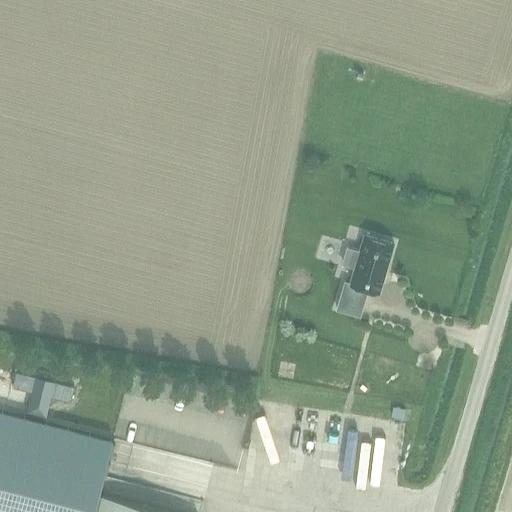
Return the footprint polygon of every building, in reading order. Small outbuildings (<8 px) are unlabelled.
[(394,242),(365,234),(360,251),(348,247),(343,263),(355,266),(351,282),(345,281),(337,308),(360,315),(364,303),(368,288),(380,292),(394,242)] [(291,294),(287,308),(304,312),(308,299),(291,294)] [(16,370),(12,385),(31,390),(31,393),(25,415),(45,421),(52,396),(71,400),(74,385),(60,381),(35,375),(16,370)] [(406,408),(393,406),(392,416),(404,418),(406,408)] [(45,421),(25,415),(0,409),(0,511),(177,511),(102,493),(116,439),(45,421)]
